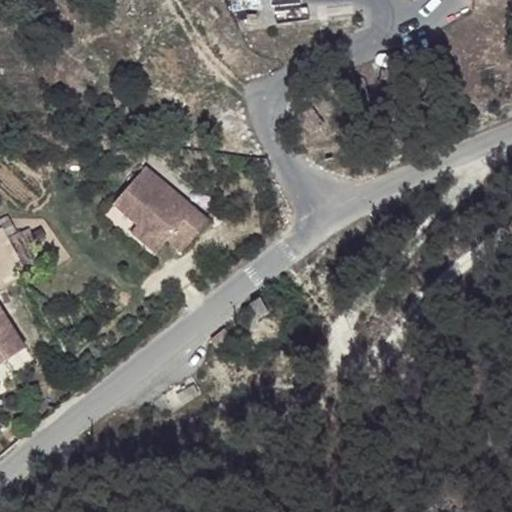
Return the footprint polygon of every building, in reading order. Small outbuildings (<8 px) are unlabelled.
[(306,111),(294,119),(308,138),(320,130),(306,111)] [(148,172),(117,210),(141,230),(166,251),(171,245),(186,257),(212,225),(148,172)] [(141,230),(135,238),(160,259),(166,251),(141,230)] [(0,238),(0,290),(1,292),(24,276),(0,238)] [(264,312),(256,302),(247,309),(256,318),(253,322),(251,326),(249,331),(250,338),(253,346),(258,354),(265,358),(273,359),(281,358),(288,352),(293,348),(295,339),(295,331),(292,323),(286,317),(280,312),(272,311),(264,312)] [(0,311),(0,366),(25,350),(0,311)]
